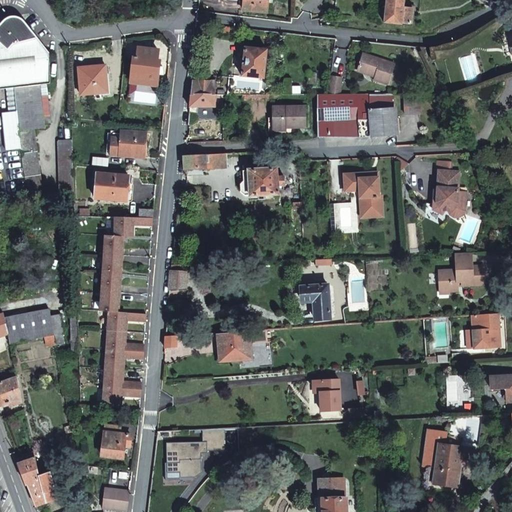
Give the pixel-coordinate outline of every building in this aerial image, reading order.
[(268,0),(248,0),(249,0),(247,0),(244,0),(244,10),(268,12),(268,0)] [(387,0),(386,13),(385,24),(403,25),(403,24),(411,25),(412,11),(415,11),(415,7),(413,7),(412,9),(404,8),(404,0),(387,0)] [(4,111),(7,136),(21,135),(15,87),(40,84),(50,82),(49,52),(26,23),(18,17),(14,17),(8,19),(0,28),(0,89),(7,89),(10,110),(4,111)] [(157,60),(158,50),(138,47),(137,58),(134,58),(131,82),(157,85),(158,73),(162,73),(162,67),(159,66),(160,61),(157,60)] [(265,80),(268,50),(245,48),(242,77),(265,80)] [(389,85),(395,64),(363,55),(358,71),(375,76),(374,81),(389,85)] [(107,90),(105,65),(79,67),(81,93),(107,90)] [(340,95),(342,78),(332,76),(330,95),(340,95)] [(191,96),(216,96),(217,82),(192,82),(191,96)] [(45,126),(40,84),(15,87),(21,135),(24,159),(27,179),(30,199),(44,198),(35,127),(45,126)] [(330,95),(319,95),(319,138),(350,137),(361,140),(361,142),(373,141),(373,136),(373,133),(378,133),(378,121),(372,121),(372,112),(372,110),(371,95),(340,95),(330,95)] [(371,95),(372,110),(395,110),(394,95),(371,95)] [(406,115),(421,115),(421,95),(406,95),(406,115)] [(216,108),(216,96),(191,96),(190,108),(216,108)] [(273,119),(274,129),(295,129),(306,129),(306,108),(273,108),(273,119)] [(373,133),(373,136),(398,135),(398,111),(372,112),(372,121),(378,121),(378,133),(373,133)] [(295,134),(295,129),(274,129),(273,119),(267,119),(268,135),(295,134)] [(145,144),(146,133),(122,131),(122,134),(112,133),(110,155),(142,156),(142,144),(145,144)] [(60,195),(74,195),(73,163),(72,139),(58,140),(60,195)] [(299,151),(283,151),(283,160),(300,160),(300,158),(299,151)] [(227,167),(227,154),(185,156),(186,170),(227,167)] [(109,158),(94,157),(93,165),(108,167),(109,158)] [(249,171),(249,172),(241,172),(242,193),(246,196),(251,196),(251,197),(260,196),(266,196),(279,195),(279,187),(286,186),(286,177),(279,178),(278,169),(249,171)] [(439,171),(438,191),(435,191),(435,204),(427,204),(426,219),(444,227),(452,214),(456,218),(459,219),(464,217),(466,212),(467,193),(459,192),(460,173),(439,171)] [(127,201),(130,176),(97,173),(95,198),(127,201)] [(368,190),(370,217),(386,216),(385,196),(382,196),(381,177),(368,178),(368,173),(346,175),(348,192),(362,191),(368,190)] [(370,217),(368,190),(362,191),(364,218),(370,217)] [(141,209),(140,219),(153,219),(154,219),(155,210),(141,209)] [(125,344),(127,319),(126,318),(126,313),(120,312),(118,312),(118,306),(121,306),(122,283),(120,283),(120,268),(123,269),(124,243),(121,243),(121,237),(124,237),(132,237),(133,224),(131,223),(131,218),(115,217),(114,237),(105,237),(102,312),(110,313),(105,406),(122,408),(122,393),(121,393),(122,383),(123,383),(125,356),(123,356),(124,344),(125,344)] [(460,281),(465,281),(465,286),(487,285),(486,266),(474,266),(474,254),(458,255),(459,271),(441,271),(442,289),(452,289),(452,292),(460,291),(460,287),(460,281)] [(170,290),(189,290),(189,272),(172,270),(170,290)] [(330,285),(304,286),(304,302),(316,301),(317,319),(332,318),(330,288),(330,285)] [(51,316),(49,310),(5,319),(8,334),(10,344),(45,336),(54,335),(51,316)] [(146,314),(132,313),(132,319),(133,319),(133,321),(146,321),(146,314)] [(0,336),(8,334),(5,319),(4,314),(0,315),(0,336)] [(54,335),(63,332),(60,315),(51,316),(54,335)] [(476,317),(477,330),(478,349),(503,348),(502,336),(499,336),(499,330),(502,330),(501,315),(476,317)] [(72,353),(79,354),(78,317),(70,317),(72,353)] [(167,336),(177,336),(175,321),(173,320),(171,319),(169,321),(168,322),(167,336)] [(478,349),(477,330),(470,331),(471,350),(478,349)] [(219,333),(221,360),(253,357),(251,331),(219,333)] [(65,342),(63,332),(54,335),(56,344),(65,342)] [(56,344),(54,335),(45,336),(47,345),(56,344)] [(179,336),(177,336),(167,336),(166,348),(178,348),(179,336)] [(129,351),(130,356),(131,358),(144,359),(145,344),(132,343),(130,345),(129,351)] [(492,387),(511,385),(511,376),(492,377),(492,387)] [(22,398),(17,377),(0,383),(0,405),(17,400),(22,398)] [(315,394),(320,394),(320,397),(340,396),(340,380),(314,381),(315,394)] [(128,383),(127,383),(126,394),(128,395),(141,396),(142,383),(129,382),(128,383)] [(509,403),(511,402),(511,385),(492,387),(492,388),(505,388),(508,390),(509,403)] [(341,410),(340,396),(320,397),(321,412),(341,410)] [(120,434),(121,425),(106,423),(102,455),(123,458),(125,445),(130,445),(131,435),(120,434)] [(269,434),(290,433),(290,425),(268,426),(269,434)] [(204,441),(168,443),(169,472),(181,472),(181,477),(197,477),(196,473),(203,472),(203,453),(209,452),(208,450),(226,448),(225,429),(204,430),(204,441)] [(451,487),(452,482),(459,483),(462,463),(473,464),(474,448),(446,445),(447,432),(429,430),(424,465),(430,466),(436,467),(434,485),(451,487)] [(19,464),(36,507),(47,503),(41,476),(36,457),(19,464)] [(428,484),(434,485),(436,467),(430,466),(428,484)] [(57,500),(51,473),(41,476),(47,503),(57,500)] [(347,480),(341,480),(341,478),(330,478),(330,484),(321,485),(322,498),(322,511),(346,511),(346,497),(348,497),(347,480)] [(103,508),(125,511),(127,491),(104,489),(103,508)] [(314,511),(322,511),(322,498),(314,498),(314,511)]
